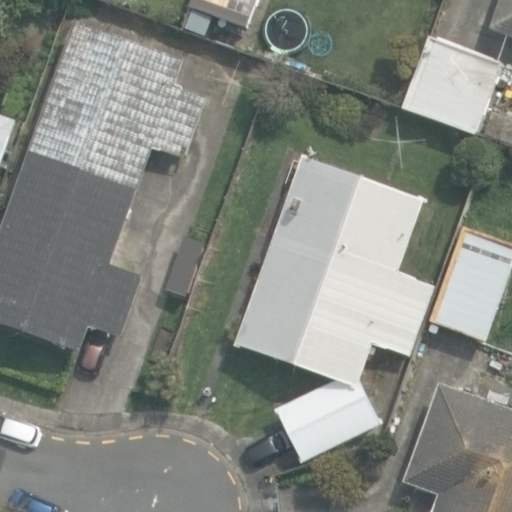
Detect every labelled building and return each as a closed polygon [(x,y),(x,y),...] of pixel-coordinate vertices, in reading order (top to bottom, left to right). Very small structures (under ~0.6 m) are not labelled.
[(42,14),(45,0),(10,0),(9,5),(42,14)] [(252,30),(262,0),(197,0),(194,10),(252,30)] [(511,0),(508,0),(497,30),(511,35),(511,0)] [(0,256),(0,321),(86,352),(94,328),(125,338),(147,277),(116,267),(158,149),(189,160),(211,98),(180,87),(189,62),(82,25),(0,256)] [(333,48),(299,37),(290,64),(324,75),(333,48)] [(410,110),(480,135),(505,66),(435,41),(410,110)] [(0,188),(23,123),(0,114),(0,188)] [(283,411),(308,462),(384,424),(364,383),(378,344),(414,357),(439,288),(402,275),(428,201),(310,159),(243,346),(343,382),(283,411)] [(437,323),(491,343),(511,284),(511,245),(470,230),(437,323)] [(178,264),(201,272),(209,249),(185,241),(178,264)] [(438,511),(511,511),(511,410),(446,387),(411,482),(445,495),(438,511)]
